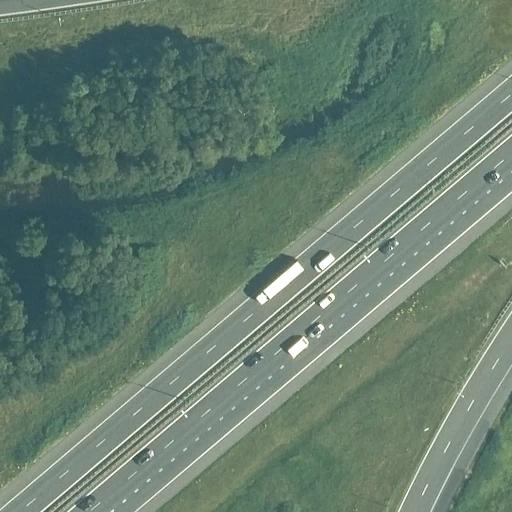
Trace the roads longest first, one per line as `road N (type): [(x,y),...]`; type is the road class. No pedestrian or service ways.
road 1 (motorway): [(511,92),(18,511)]
road 2 (motorway): [(88,511),(511,152)]
road 3 (motorway): [(413,511),(511,340)]
